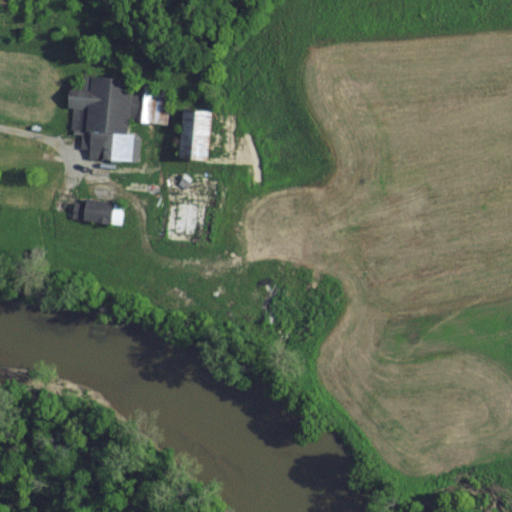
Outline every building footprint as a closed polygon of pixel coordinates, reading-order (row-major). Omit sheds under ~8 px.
[(124,133),(129,79),(76,74),(74,96),(65,96),(64,106),(71,107),(68,131),(78,131),(77,148),(85,148),(85,158),(137,162),(139,134),(124,133)] [(134,109),(141,103),(133,94),(126,99),(134,109)] [(200,160),(203,112),(184,111),(183,123),(174,123),(172,158),(200,160)] [(411,207),(413,192),(391,189),(387,226),(418,230),(421,208),(411,207)] [(153,238),(169,240),(169,239),(207,242),(210,204),(156,200),(153,238)]
